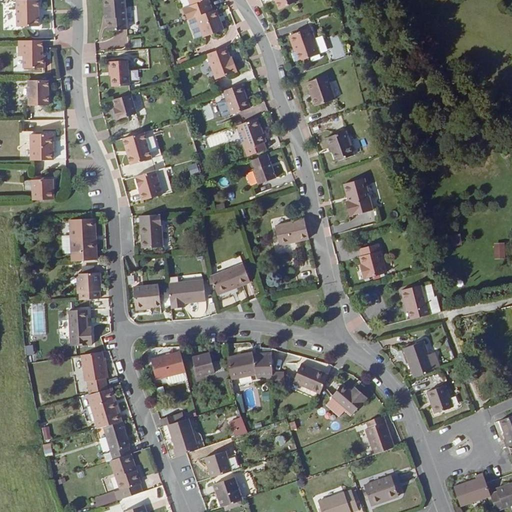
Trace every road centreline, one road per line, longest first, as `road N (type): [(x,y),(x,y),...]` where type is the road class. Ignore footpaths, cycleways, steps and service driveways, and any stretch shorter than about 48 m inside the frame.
road 1 (residential): [(241,0),(300,143),(344,345)]
road 2 (residential): [(122,333),(111,188),(78,97),(76,0)]
road 3 (residential): [(122,333),(226,323),(344,345)]
road 4 (residential): [(184,511),(122,333)]
road 5 (residential): [(344,345),(396,388),(420,441)]
